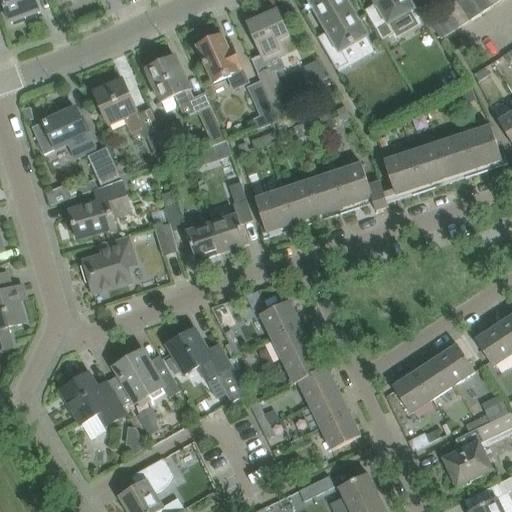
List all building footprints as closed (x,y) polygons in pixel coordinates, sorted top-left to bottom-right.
[(35,0),(2,0),(12,24),(40,14),(35,0)] [(344,0),(310,0),(329,33),(319,39),(337,71),(349,64),(342,51),(352,45),(352,46),(356,44),(355,43),(366,37),(344,0)] [(372,0),(376,5),(365,12),(383,42),(395,35),(388,24),(413,10),(407,0),(372,0)] [(480,15),(469,0),(459,0),(456,2),(469,22),(480,15)] [(491,8),(485,0),(469,0),(480,15),(491,8)] [(501,1),(500,0),(485,0),(491,8),(501,1)] [(469,22),(456,2),(445,9),(458,29),(469,22)] [(458,29),(445,9),(429,20),(442,40),(458,29)] [(278,12),(248,25),(266,64),(285,55),(279,42),(289,37),(278,12)] [(250,85),(232,45),(228,47),(223,36),(198,48),(214,85),(229,78),(235,92),(250,85)] [(511,60),(511,50),(503,57),(508,64),(511,60)] [(194,99),(176,58),(147,71),(161,104),(175,97),(185,120),(198,114),(200,117),(214,148),(227,143),(205,94),(194,99)] [(491,75),(486,68),(474,75),(478,83),(491,75)] [(259,78),(262,84),(274,110),(288,104),(272,71),(259,78)] [(144,130),(123,81),(96,94),(111,127),(125,121),(132,136),(144,130)] [(274,110),(262,84),(248,90),(261,118),(253,121),(258,131),(272,126),(276,125),(279,123),(276,117),(277,116),(274,110)] [(472,88),(463,92),(464,93),(468,103),(477,100),(472,88)] [(344,106),(337,111),(344,123),(351,119),(344,106)] [(31,107),(22,109),(25,121),(34,119),(31,107)] [(45,123),(32,129),(45,156),(46,156),(52,168),(76,158),(76,159),(95,151),(76,109),(45,123)] [(330,112),(318,117),(321,125),(323,130),(335,125),(333,120),(330,112)] [(435,112),(428,114),(430,121),(437,119),(435,112)] [(511,114),(499,123),(511,143),(511,114)] [(303,123),(302,121),(301,117),(300,115),(279,123),(276,125),(279,132),(303,123)] [(321,125),(318,117),(306,121),(309,129),(321,125)] [(340,117),(333,120),(336,128),(343,126),(340,117)] [(491,125),(464,134),(476,171),(503,162),(502,161),(491,125)] [(161,132),(147,138),(160,168),(174,162),(161,132)] [(278,141),(277,139),(275,133),(268,136),(273,151),(277,149),(274,142),(278,141)] [(464,134),(438,143),(450,179),(476,171),(464,134)] [(273,151),(268,136),(251,142),(254,150),(267,145),(269,152),(273,151)] [(438,143),(411,152),(423,188),(450,179),(438,143)] [(251,157),(246,144),(238,147),(242,160),(251,157)] [(116,167),(116,168),(107,149),(106,150),(106,151),(101,154),(100,152),(96,154),(88,158),(101,187),(121,178),(116,167)] [(411,152),(384,161),(394,190),(398,202),(400,202),(400,201),(398,201),(397,197),(423,188),(411,152)] [(370,187),(362,165),(337,174),(348,208),(371,200),(373,206),(374,205),(377,213),(389,209),(381,184),(370,187)] [(348,208),(337,174),(312,182),(323,216),(348,208)] [(95,179),(78,186),(81,194),(99,187),(95,179)] [(132,214),(125,191),(129,190),(126,180),(122,182),(123,184),(95,192),(99,204),(70,213),(78,241),(117,230),(114,219),(132,214)] [(323,216),(312,182),(287,191),(298,225),(323,216)] [(242,226),(254,222),(249,208),(250,208),(242,185),(231,189),(236,204),(233,205),(237,218),(212,226),(222,255),(248,246),(242,226)] [(298,225),(287,191),(256,201),(267,235),(298,225)] [(178,207),(166,210),(174,234),(186,230),(178,207)] [(171,225),(155,230),(164,257),(179,252),(171,225)] [(222,255),(212,226),(187,234),(197,263),(222,255)] [(128,269),(138,266),(129,238),(108,244),(112,255),(85,263),(93,293),(132,282),(128,269)] [(13,290),(8,274),(0,276),(0,352),(14,349),(8,329),(27,324),(16,289),(13,290)] [(290,302),(261,317),(272,339),(301,325),(290,302)] [(511,318),(498,328),(511,349),(511,318)] [(312,348),(301,325),(272,339),(283,362),(312,348)] [(511,356),(511,349),(498,328),(476,342),(494,369),(511,356)] [(217,377),(231,404),(246,396),(240,385),(234,374),(219,347),(209,353),(196,330),(168,347),(186,376),(199,368),(208,382),(217,377)] [(232,330),(224,334),(230,346),(238,342),(232,330)] [(244,354),(238,342),(230,346),(236,359),(244,354)] [(476,373),(458,346),(437,360),(454,387),(476,373)] [(295,386),(299,384),(328,370),(328,369),(323,371),(312,348),(283,362),(295,386)] [(115,369),(119,376),(109,382),(123,407),(134,401),(136,405),(164,389),(170,399),(181,393),(161,357),(150,363),(143,352),(115,369)] [(454,387),(437,360),(415,375),(433,401),(454,387)] [(242,370),(234,374),(240,385),(247,381),(242,370)] [(310,406),(339,392),(328,370),(299,384),(310,406)] [(128,415),(123,407),(109,382),(108,381),(96,387),(89,375),(61,391),(82,425),(92,441),(106,432),(104,429),(128,415)] [(433,401),(415,375),(394,389),(411,416),(433,401)] [(247,381),(240,385),(246,396),(253,392),(247,381)] [(350,415),(339,392),(310,406),(321,429),(350,415)] [(259,403),(251,407),(257,418),(264,415),(259,403)] [(440,412),(435,415),(442,426),(447,423),(440,412)] [(461,451),(444,460),(452,477),(450,478),(454,485),(456,485),(458,489),(494,471),(483,449),(511,435),(511,415),(511,414),(493,423),(481,429),(478,430),(483,441),(461,451)] [(275,437),(264,415),(257,418),(268,441),(275,437)] [(362,438),(350,415),(321,429),(332,452),(362,438)] [(489,415),(475,421),(481,429),(493,423),(489,415)] [(478,430),(481,429),(475,421),(465,426),(469,435),(478,430)] [(438,432),(426,437),(430,444),(442,439),(438,432)] [(313,484),(340,473),(334,457),(307,469),(313,484)] [(174,476),(164,460),(132,478),(138,488),(120,499),(128,511),(180,511),(182,511),(176,502),(164,510),(156,495),(164,491),(169,485),(174,476)] [(286,460),(279,464),(284,476),(292,472),(286,460)] [(297,481),(292,472),(284,476),(289,485),(297,481)] [(346,500),(332,507),(334,511),(353,511),(380,499),(369,475),(340,489),(346,500)] [(330,478),(300,492),(305,503),(335,489),(330,478)] [(511,479),(497,487),(502,497),(511,492),(511,479)] [(386,511),(380,499),(353,511),(386,511)] [(504,511),(498,499),(471,511),(504,511)]
